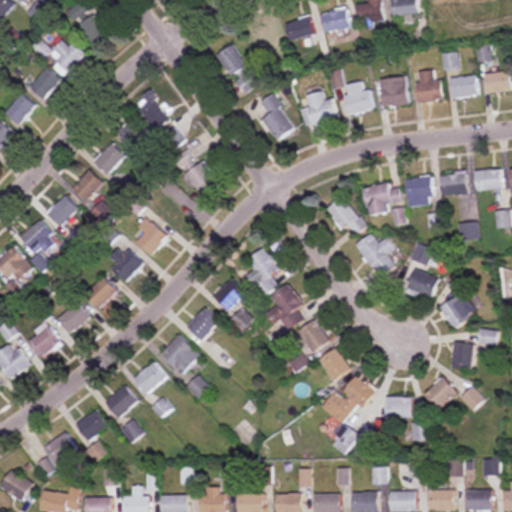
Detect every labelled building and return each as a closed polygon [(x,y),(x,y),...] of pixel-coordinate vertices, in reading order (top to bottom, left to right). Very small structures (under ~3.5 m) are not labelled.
[(0,0),(0,23),(17,6),(11,0),(0,0)] [(56,8),(48,0),(41,0),(30,12),(41,23),(56,8)] [(379,0),(359,2),(361,25),(386,22),(383,0),(379,0)] [(394,0),(397,17),(421,13),(418,0),(394,0)] [(88,13),(84,7),(76,12),(80,19),(88,13)] [(323,13),(327,32),(352,27),(348,8),(323,13)] [(109,37),(96,15),(81,24),(94,46),(109,37)] [(310,16),(287,23),(292,41),(316,34),(310,16)] [(250,37),(257,54),(280,44),(273,27),(250,37)] [(69,47),(65,42),(50,53),(58,63),(54,66),(62,77),(88,58),(76,42),(69,47)] [(218,56),(246,94),(260,83),(233,45),(218,56)] [(480,60),(493,60),(493,46),(483,46),(483,49),(480,49),(480,60)] [(444,54),(446,72),(462,70),(460,52),(444,54)] [(31,87),(45,100),(61,82),(47,69),(31,87)] [(443,80),(437,81),(436,70),(419,72),(422,103),(445,100),(443,80)] [(511,71),(487,74),(489,93),(511,90),(511,71)] [(452,79),(454,98),(480,95),(478,76),(452,79)] [(382,80),(385,108),(410,105),(408,77),(382,80)] [(350,114),(374,110),(371,90),(365,91),(364,83),(346,85),(350,114)] [(137,101),(154,131),(170,122),(153,92),(137,101)] [(308,127),(339,119),(334,99),(326,101),(324,92),(308,96),(311,108),(303,110),(308,127)] [(270,115),(263,120),(277,142),(296,129),(274,94),(262,102),(270,115)] [(6,113),(19,126),(37,108),(24,95),(6,113)] [(118,134),(132,148),(147,133),(132,119),(118,134)] [(0,153),(16,137),(0,121),(0,153)] [(182,146),(181,135),(168,136),(169,147),(182,146)] [(95,162),(108,175),(126,156),(112,143),(95,162)] [(194,160),(190,156),(186,159),(183,155),(176,161),(183,169),(194,160)] [(220,181),(202,162),(186,176),(204,195),(220,181)] [(505,189),(503,169),(477,172),(479,192),(505,189)] [(104,183),(91,171),(74,190),(87,202),(104,183)] [(446,197),(471,192),(467,171),(441,177),(446,197)] [(411,208),(436,204),(433,176),(407,179),(411,208)] [(404,204),(400,189),(391,191),(390,183),(364,189),(370,216),(390,212),(389,207),(404,204)] [(79,209),(66,196),(49,213),(62,226),(79,209)] [(161,215),(176,229),(194,209),(178,196),(161,215)] [(361,218),(345,197),(328,210),(343,231),(361,218)] [(511,211),(497,211),(497,228),(511,228),(511,211)] [(139,227),(146,232),(138,244),(154,256),(169,235),(146,218),(139,227)] [(39,255),(57,238),(41,221),(23,238),(39,255)] [(462,241),(480,239),(478,222),(460,224),(462,241)] [(382,244),(374,233),(358,245),(383,280),(399,269),(389,255),(397,249),(389,238),(382,244)] [(434,251),(421,244),(414,257),(427,265),(434,251)] [(124,246),(112,257),(119,264),(114,269),(127,282),(144,266),(124,246)] [(14,276),(19,282),(34,270),(15,247),(0,258),(0,268),(9,280),(14,276)] [(281,269),(266,247),(249,259),(256,269),(248,275),(263,297),(280,285),(273,275),(281,269)] [(432,299),(441,280),(417,269),(408,288),(432,299)] [(101,309),(120,291),(106,277),(87,295),(101,309)] [(455,330),(474,319),(460,296),(471,289),(464,277),(450,285),(458,298),(442,307),(455,330)] [(216,296),(231,309),(248,292),(234,278),(216,296)] [(276,323),(281,319),(290,331),(305,320),(298,310),(305,305),(290,283),(272,296),(279,305),(268,313),(276,323)] [(73,334),(92,318),(79,303),(60,319),(73,334)] [(221,322),(206,308),(189,325),(204,340),(221,322)] [(234,322),(243,330),(253,319),(243,311),(234,322)] [(300,332),(315,353),(331,342),(316,320),(300,332)] [(31,343),(45,359),(64,343),(49,326),(31,343)] [(481,343),(498,345),(500,331),(482,330),(481,343)] [(184,374),(202,355),(181,336),(163,355),(184,374)] [(476,344),(455,342),(452,369),(473,371),(476,344)] [(0,354),(0,363),(12,381),(33,367),(17,343),(0,354)] [(352,370),(337,348),(321,360),(337,381),(352,370)] [(168,377),(155,363),(136,380),(149,394),(168,377)] [(325,407),(345,425),(376,392),(359,376),(341,395),(338,392),(325,407)] [(189,386),(199,398),(211,388),(201,377),(189,386)] [(425,396),(439,410),(458,391),(444,377),(425,396)] [(139,401),(125,386),(107,403),(121,418),(139,401)] [(487,400),(474,387),(463,398),(475,411),(487,400)] [(414,397),(387,397),(387,419),(414,419),(414,397)] [(162,418),(173,409),(165,399),(154,407),(162,418)] [(110,425),(98,410),(78,426),(90,441),(110,425)] [(433,441),(433,422),(414,423),(415,441),(433,441)] [(335,446),(345,454),(360,437),(344,424),(335,435),(340,439),(335,446)] [(78,451),(68,434),(46,447),(56,464),(78,451)] [(500,460),(484,460),(484,475),(500,475),(500,460)] [(463,474),(463,462),(449,462),(449,469),(456,469),(456,474),(463,474)] [(183,482),(196,482),(196,466),(183,466),(183,482)] [(106,485),(120,485),(120,469),(106,469),(106,485)] [(35,485),(13,470),(2,487),(23,502),(35,485)] [(124,511),(151,511),(151,495),(145,495),(145,486),(134,486),(134,496),(125,496),(124,511)] [(67,511),(67,509),(80,510),(82,488),(71,487),(70,493),(44,491),(42,511),(52,511),(67,511)] [(201,511),(227,511),(227,490),(202,490),(201,511)] [(430,510),(455,510),(455,490),(430,490),(430,510)] [(468,490),(468,511),(493,511),(493,490),(468,490)] [(392,492),(391,511),(417,511),(417,492),(392,492)] [(379,511),(380,493),(353,493),(353,511),(379,511)] [(239,511),(264,511),(265,494),(239,494),(239,511)] [(303,511),(304,494),(277,494),(277,511),(303,511)] [(163,511),(189,511),(189,495),(164,495),(163,511)] [(340,511),(341,495),(315,495),(315,511),(340,511)] [(87,511),(113,511),(114,497),(87,497),(87,511)]
